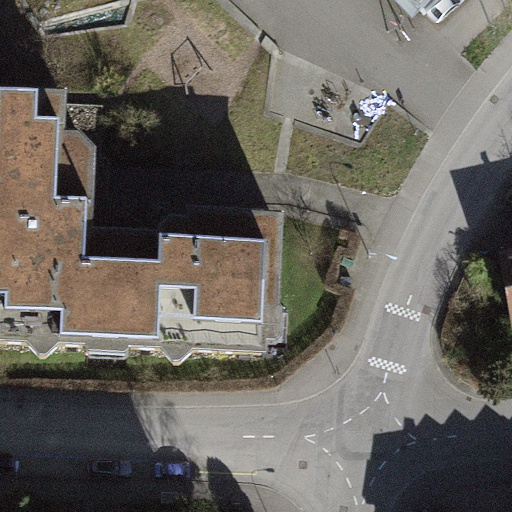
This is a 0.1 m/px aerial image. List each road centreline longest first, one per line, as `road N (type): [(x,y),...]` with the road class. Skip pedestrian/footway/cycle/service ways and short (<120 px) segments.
road 1 (residential): [(363,444),(391,330),(437,225),(511,107)]
road 2 (residential): [(0,434),(363,444)]
road 3 (residential): [(363,444),(511,424)]
